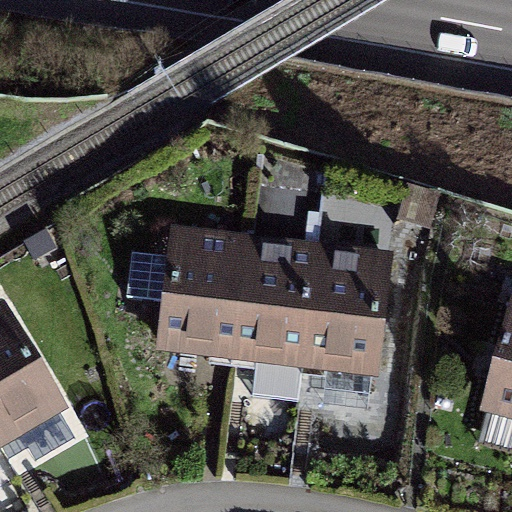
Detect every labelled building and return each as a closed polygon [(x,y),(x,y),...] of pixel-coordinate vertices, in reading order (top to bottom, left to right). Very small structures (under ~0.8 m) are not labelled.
[(255,256),(179,248),(165,375),(241,383),(255,256)] [(331,264),(255,256),(241,383),(317,391),(331,264)] [(407,273),(331,264),(317,391),(393,400),(407,273)] [(16,320),(0,329),(0,445),(13,469),(80,431),(16,320)] [(511,345),(486,436),(511,442),(511,345)] [(0,445),(0,476),(13,469),(0,445)]
